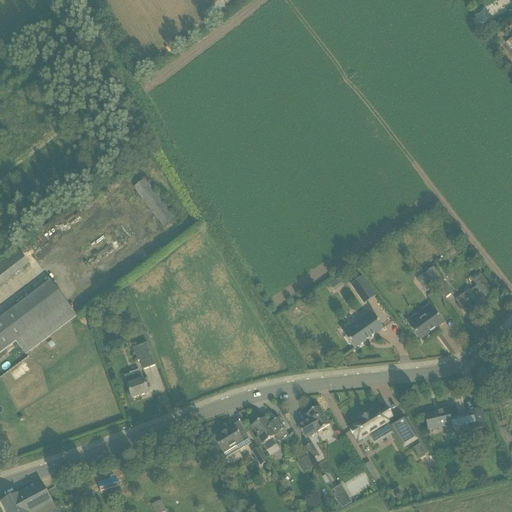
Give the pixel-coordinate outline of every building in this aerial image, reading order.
[(174,219),(145,180),(133,189),(162,227),(174,219)] [(0,285),(29,268),(21,254),(0,267),(0,285)] [(470,256),(466,259),(470,264),(474,261),(470,256)] [(452,294),(446,286),(433,269),(425,275),(445,300),(452,294)] [(349,278),(353,284),(360,279),(356,274),(349,278)] [(423,289),(430,283),(424,274),(416,280),(423,289)] [(485,298),(493,292),(482,276),(473,282),(476,286),(456,301),(465,314),(466,314),(465,313),(478,304),(478,305),(479,304),(477,303),(485,297),(485,298)] [(334,293),(344,286),(338,277),(328,284),(334,293)] [(376,297),(362,277),(360,279),(353,284),(350,286),(364,305),(376,297)] [(0,359),(11,352),(8,348),(16,342),(26,354),(75,316),(50,284),(13,313),(12,311),(0,320),(0,359)] [(430,306),(421,313),(425,317),(411,328),(420,341),(443,324),(430,306)] [(349,327),(352,332),(345,337),(355,350),(384,330),(374,316),(371,312),(349,327)] [(133,349),(138,362),(140,361),(143,371),(156,366),(147,344),(133,349)] [(124,377),(132,400),(148,394),(140,371),(124,377)] [(317,432),(318,433),(330,426),(318,408),(307,415),(309,420),(297,427),(305,440),(317,432)] [(351,428),(351,429),(350,430),(355,439),(357,438),(358,441),(388,423),(403,448),(406,447),(408,450),(415,445),(413,442),(416,440),(404,419),(395,425),(391,418),(392,417),(387,408),(382,411),(381,410),(370,416),(369,414),(366,416),(367,417),(363,419),(363,418),(360,420),(361,421),(351,428)] [(450,419),(448,409),(438,411),(438,413),(425,416),(429,432),(445,428),(446,431),(453,430),(453,431),(460,429),(461,429),(469,427),(471,435),(486,432),(482,410),(466,414),(466,415),(458,416),(457,417),(457,418),(450,419)] [(275,437),(274,436),(285,430),(278,419),(272,423),(272,424),(268,426),(264,419),(252,427),(259,438),(257,439),(261,446),(262,445),(267,452),(277,446),(273,439),(275,437)] [(235,446),(239,451),(251,444),(244,431),(239,434),(234,428),(227,432),(221,435),(222,435),(214,440),(222,454),(235,446)] [(312,445),(304,450),(312,463),(320,458),(312,445)] [(426,456),(419,445),(413,449),(419,459),(426,456)] [(259,449),(252,454),(260,468),(268,463),(259,449)] [(301,460),(308,471),(314,467),(307,456),(301,460)] [(380,479),(369,462),(364,465),(374,483),(380,479)] [(116,480),(98,486),(101,494),(118,488),(116,480)] [(6,511),(38,511),(44,509),(45,511),(54,511),(56,511),(41,482),(18,495),(18,494),(1,503),(6,511)] [(335,499),(342,510),(347,507),(340,496),(335,499)] [(165,511),(161,501),(151,506),(153,511),(165,511)]
